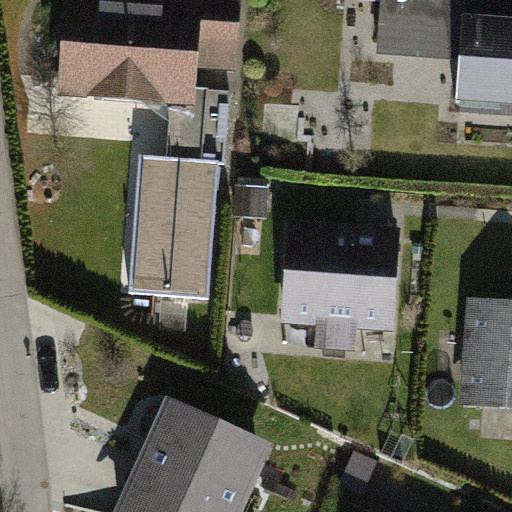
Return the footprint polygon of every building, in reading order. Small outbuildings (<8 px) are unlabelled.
[(140,8),(70,3),(65,88),(176,96),(194,97),(194,93),(196,61),(234,64),(238,0),(165,0),(165,10),(140,8)] [(165,10),(165,0),(140,0),(140,8),(165,10)] [(511,94),(511,20),(467,17),(468,3),(429,0),(382,0),(380,42),(462,48),(459,91),(511,94)] [(176,96),(172,160),(221,163),(227,164),(232,92),(207,90),(207,93),(194,93),(194,97),(176,96)] [(172,160),(142,157),(132,294),(211,300),(221,163),(172,160)] [(398,238),(293,230),(287,315),(392,323),(398,238)] [(511,305),(478,303),(471,403),(511,405),(511,305)] [(130,511),(232,511),(258,456),(173,417),(130,511)] [(380,462),(357,451),(343,482),(366,492),(380,462)]
